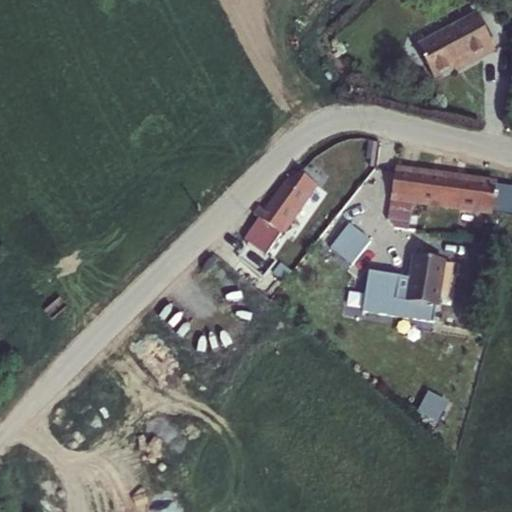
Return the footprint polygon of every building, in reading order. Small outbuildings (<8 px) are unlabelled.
[(408,34),(422,66),(444,57),(446,60),(489,40),(470,4),(408,34)] [(309,158),(303,165),(303,167),(305,172),(309,174),(311,174),(318,167),(309,158)] [(299,167),(285,178),(264,207),(259,203),(254,210),(259,214),(244,236),(266,251),(314,182),(299,167)] [(501,189),(400,171),(396,198),(496,215),(501,189)] [(511,213),(511,191),(501,189),(496,215),(511,218),(511,213)] [(374,243),(354,225),(344,236),(333,249),(353,266),(374,243)] [(362,310),(431,328),(446,267),(416,260),(411,282),(372,271),(362,310)] [(170,393),(189,383),(162,332),(143,342),(170,393)] [(429,391),(422,412),(442,419),(449,398),(429,391)]
